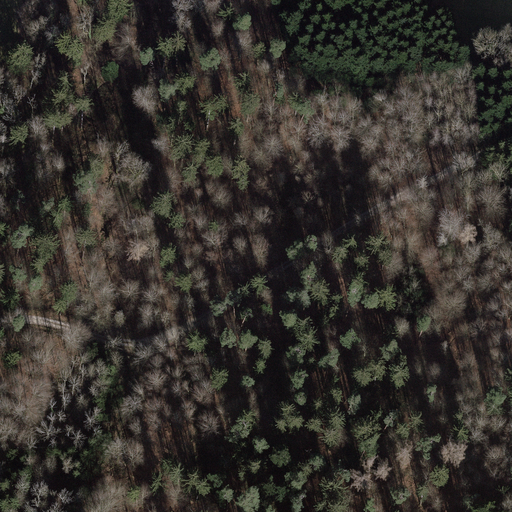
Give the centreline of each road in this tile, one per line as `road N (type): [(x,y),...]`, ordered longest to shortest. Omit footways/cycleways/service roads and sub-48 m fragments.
road 1 (track): [(511,154),(370,214),(160,342),(132,346),(34,319),(0,320)]
road 2 (track): [(184,0),(101,160),(0,304)]
